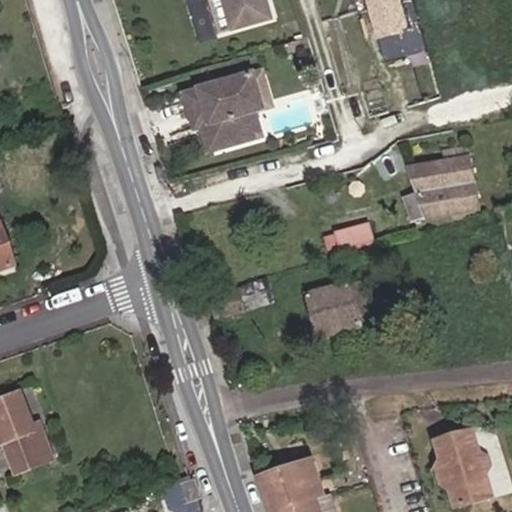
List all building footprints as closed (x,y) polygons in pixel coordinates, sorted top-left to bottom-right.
[(272,21),(265,0),(227,0),(236,32),(272,21)] [(378,40),(416,31),(412,17),(407,18),(401,0),(371,0),(368,1),(378,40)] [(264,78),(247,83),(257,117),(275,112),(264,78)] [(247,83),(195,99),(203,126),(213,124),(222,155),(264,142),(257,117),(247,83)] [(195,99),(187,101),(198,135),(205,133),(203,126),(195,99)] [(222,155),(213,124),(203,126),(205,133),(213,158),(222,155)] [(468,160),(466,148),(450,152),(451,157),(436,161),(437,168),(468,160)] [(457,211),(476,206),(468,160),(437,168),(413,174),(429,223),(458,216),(457,211)] [(411,233),(408,222),(384,230),(387,241),(411,233)] [(376,225),(326,231),(328,250),(378,244),(376,225)] [(178,259),(192,255),(185,234),(172,238),(178,259)] [(0,272),(8,270),(0,246),(0,272)] [(351,289),(356,305),(368,302),(364,285),(351,289)] [(267,286),(239,294),(246,313),(273,306),(267,286)] [(311,299),(318,326),(332,321),(336,336),(363,329),(361,321),(356,305),(351,289),(311,299)] [(246,313),(239,294),(214,302),(220,321),(246,313)] [(368,302),(356,305),(361,321),(373,318),(368,302)] [(321,340),(336,336),(332,321),(318,326),(321,340)] [(49,471),(38,443),(24,448),(19,434),(26,431),(14,400),(0,405),(0,456),(1,456),(11,485),(49,471)] [(38,443),(32,429),(26,431),(19,434),(24,448),(38,443)] [(470,442),(470,439),(431,449),(451,511),(468,511),(489,507),(470,442)] [(271,511),(336,511),(333,502),(325,505),(313,468),(263,486),(271,511)] [(182,506),(196,501),(188,479),(175,484),(182,506)]
